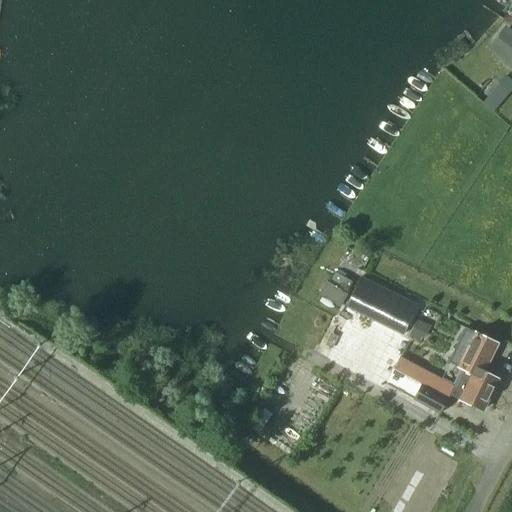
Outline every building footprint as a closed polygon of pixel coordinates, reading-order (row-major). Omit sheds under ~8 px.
[(511,35),(507,31),(492,50),(506,61),(505,63),(511,68),(511,35)] [(511,81),(504,75),(498,83),(498,84),(509,93),(511,89),(511,81)] [(402,335),(409,322),(416,306),(361,278),(351,298),(346,307),(402,335)] [(348,295),(326,281),(318,294),(340,307),(348,295)] [(416,319),(410,332),(421,338),(424,339),(430,326),(416,319)] [(400,357),(393,370),(421,385),(414,399),(440,413),(450,395),(481,411),(497,379),(483,372),(497,343),(480,335),(480,334),(477,332),(476,333),(465,328),(448,363),(463,370),(454,387),(400,357)]
